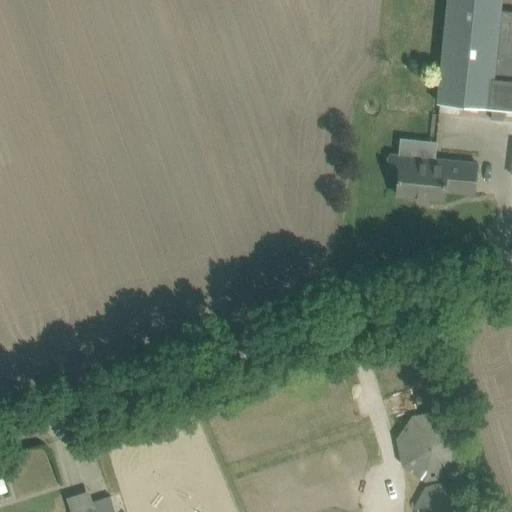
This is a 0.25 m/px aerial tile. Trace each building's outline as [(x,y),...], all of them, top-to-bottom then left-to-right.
[(511,10),(499,10),(499,0),(449,0),(445,40),(443,64),(441,83),(439,103),(511,109),(511,10)] [(477,163),(434,158),(434,159),(392,154),(389,157),(387,171),(389,174),(399,176),(397,195),(444,199),(445,190),(474,193),(477,163)] [(461,450),(461,444),(460,436),(458,429),(453,423),(448,418),(441,415),(433,413),(426,413),(418,414),(412,418),(406,423),(401,429),(398,436),(397,443),(398,451),(400,458),(403,463),(407,467),(412,471),(417,474),(422,476),(428,476),(434,476),(439,475),(445,472),(450,469),(454,465),(457,461),(460,455),(461,450)] [(466,511),(467,509),(466,504),(465,499),(463,494),(459,490),(455,487),(450,484),(445,483),(440,482),(435,483),(430,484),(425,487),(421,490),(418,494),(415,499),(414,504),(413,509),(413,511),(466,511)] [(96,511),(94,511),(112,511),(108,497),(93,502),(96,511)]
